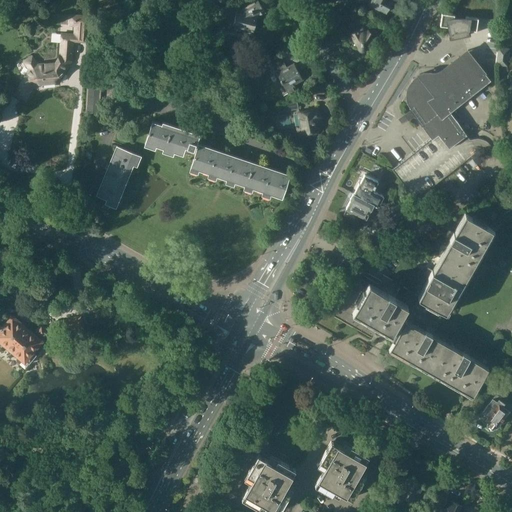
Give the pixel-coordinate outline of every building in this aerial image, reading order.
[(229,9),(226,22),(233,24),(233,26),(254,31),(258,16),(265,12),(258,0),(257,0),(243,9),(238,7),(229,5),(228,9),(229,9)] [(359,8),(363,2),(358,0),(355,0),(354,2),(359,8)] [(372,0),(370,4),(372,5),(371,6),(384,13),(385,12),(386,13),(393,0),(372,0)] [(359,9),(350,14),(353,19),(362,14),(359,9)] [(478,18),(466,17),(442,13),(440,26),(448,27),(451,38),(449,38),(449,39),(471,35),(470,34),(469,34),(468,30),(476,31),(478,18)] [(62,33),(60,55),(56,62),(37,64),(32,56),(24,61),(29,69),(15,94),(26,100),(35,84),(59,82),(60,82),(60,81),(61,80),(72,60),(74,41),(88,42),(90,16),(76,15),(75,34),(62,33)] [(358,31),(350,35),(357,48),(358,50),(360,51),(361,52),(362,52),(363,52),(364,51),(365,51),(366,49),(374,35),(364,29),(359,31),(358,31)] [(507,66),(508,52),(508,49),(498,47),(496,64),(507,66)] [(404,100),(431,138),(392,169),(415,201),(478,151),(456,119),(456,120),(450,112),(491,80),(485,73),(485,74),(468,53),(444,72),(439,74),(435,75),(425,75),(420,76),(416,79),(412,82),(409,87),(408,92),(408,93),(402,101),(403,102),(404,100)] [(284,62),(274,68),(275,69),(288,94),(296,90),(293,84),(302,79),(296,68),(298,67),(297,65),(295,66),(294,65),(292,61),(286,65),(285,64),(284,62)] [(186,79),(184,85),(206,91),(209,81),(195,77),(194,81),(186,79)] [(149,84),(142,83),(140,95),(147,96),(149,84)] [(153,97),(155,85),(149,84),(147,96),(153,97)] [(159,98),(161,86),(155,85),(153,97),(159,98)] [(165,99),(167,87),(161,86),(159,98),(165,99)] [(183,102),(185,90),(179,89),(177,101),(183,102)] [(189,103),(191,91),(185,90),(183,102),(189,103)] [(195,104),(197,92),(191,91),(189,103),(195,104)] [(201,105),(203,93),(197,92),(195,104),(201,105)] [(207,106),(209,94),(203,93),(201,105),(207,106)] [(213,107),(215,95),(209,94),(207,106),(213,107)] [(219,108),(221,96),(215,95),(213,107),(219,108)] [(224,109),(230,110),(232,98),(227,97),(224,109)] [(287,115),(286,111),(299,108),(296,98),(277,107),(279,116),(287,115)] [(336,107),(332,101),(326,105),(330,111),(336,107)] [(254,114),(243,107),(239,113),(250,120),(254,114)] [(325,122),(317,107),(311,111),(299,113),(302,127),(297,129),(298,136),(318,132),(317,126),(325,122)] [(153,120),(145,144),(155,147),(156,144),(164,146),(163,150),(173,153),(174,150),(183,152),(186,143),(188,143),(187,146),(194,149),(199,133),(190,130),(189,133),(153,120)] [(109,164),(106,170),(108,171),(98,195),(107,199),(106,202),(106,203),(108,199),(117,203),(137,155),(141,156),(118,146),(110,164),(109,164)] [(289,177),(198,146),(191,166),(282,197),(289,177)] [(469,162),(473,168),(477,165),(473,159),(469,162)] [(381,211),(382,207),(378,205),(383,196),(373,191),(378,181),(366,175),(361,184),(360,183),(355,193),(353,193),(352,195),(381,211)] [(381,211),(352,195),(350,197),(351,199),(347,208),(347,209),(344,214),(353,219),(356,214),(366,219),(366,218),(374,222),(381,211)] [(495,221),(498,214),(493,211),(489,218),(495,221)] [(356,276),(334,314),(372,336),(383,317),(401,327),(388,351),(470,398),(472,395),(484,374),(484,373),(465,362),(469,356),(462,352),(458,358),(427,341),(431,335),(423,331),(420,337),(408,331),(412,324),(415,318),(427,325),(431,318),(426,315),(432,303),(445,310),(487,237),(492,228),(467,214),(456,233),(449,229),(448,230),(446,234),(445,236),(451,240),(434,270),(428,266),(427,268),(424,272),(424,273),(430,277),(419,296),(426,299),(422,305),(416,302),(409,314),(391,304),(398,291),(385,284),(381,290),(356,276)] [(378,236),(383,243),(388,239),(383,232),(378,236)] [(431,335),(427,341),(458,358),(462,352),(469,356),(465,362),(484,373),(484,374),(488,377),(511,337),(511,336),(511,272),(510,271),(511,268),(511,251),(487,237),(445,310),(431,335)] [(37,346),(38,346),(40,343),(40,342),(49,330),(53,329),(55,337),(84,329),(81,315),(51,323),(52,326),(45,327),(41,324),(35,332),(31,329),(29,331),(13,317),(4,327),(0,323),(0,340),(2,343),(4,342),(8,345),(7,348),(11,351),(14,351),(17,353),(17,355),(21,358),(22,357),(30,363),(37,355),(32,351),(35,347),(36,348),(37,346)] [(511,370),(510,370),(503,380),(509,384),(511,378),(511,370)] [(482,410),(480,414),(486,418),(488,420),(488,421),(489,425),(492,427),(495,427),(496,427),(509,409),(509,408),(511,406),(504,400),(503,402),(502,402),(499,399),(500,396),(496,393),(492,397),(482,410)] [(366,455),(345,443),(343,448),(332,442),(319,464),(325,468),(316,483),(338,495),(341,490),(351,496),(361,478),(355,474),(366,455)] [(294,468),(272,456),(269,461),(259,455),(249,473),(255,476),(244,496),(265,508),(268,503),(278,509),(291,487),(285,483),(294,468)] [(395,472),(385,491),(391,494),(401,476),(395,472)] [(423,485),(408,477),(399,493),(417,503),(421,495),(418,493),(423,485)] [(468,511),(469,511),(464,508),(465,507),(448,499),(443,510),(441,511),(468,511)]
